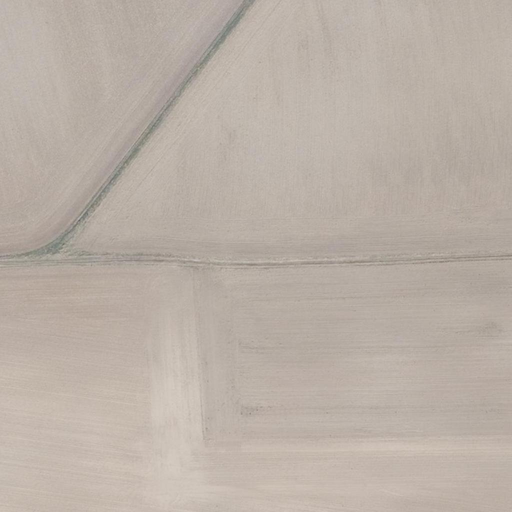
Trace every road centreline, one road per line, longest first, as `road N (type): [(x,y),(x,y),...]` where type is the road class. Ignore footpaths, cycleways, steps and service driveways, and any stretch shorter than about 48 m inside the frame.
road 1 (track): [(62,239),(511,220)]
road 2 (track): [(62,239),(245,0)]
